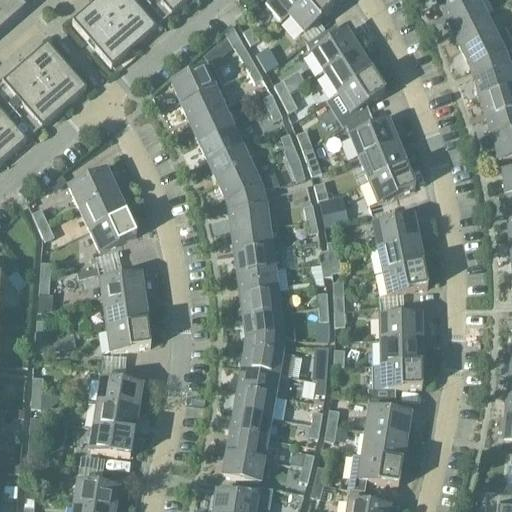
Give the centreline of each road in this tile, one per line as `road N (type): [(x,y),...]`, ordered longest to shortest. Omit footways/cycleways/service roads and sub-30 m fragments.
road 1 (residential): [(429,511),(456,358),(458,242),(423,107),(365,0)]
road 2 (residential): [(157,511),(183,339),(178,279),(154,191),(107,107)]
road 3 (residential): [(107,107),(228,0)]
road 4 (residential): [(0,198),(107,107)]
